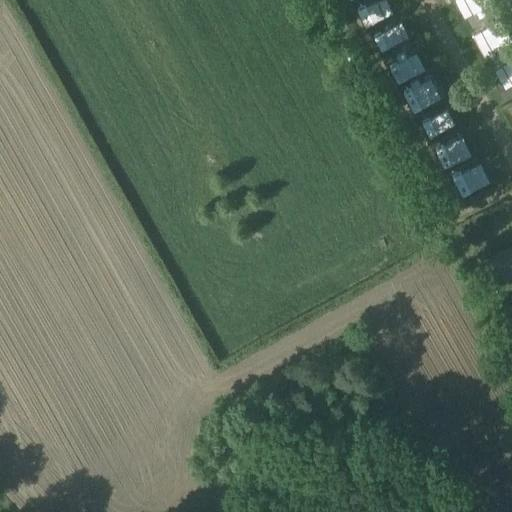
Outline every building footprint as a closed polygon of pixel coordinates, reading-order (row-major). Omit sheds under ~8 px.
[(466,0),(471,9),(491,0),(466,0)] [(496,7),(478,16),(488,36),(506,27),(496,7)] [(492,72),(511,64),(511,46),(486,56),(492,72)] [(511,90),(503,94),(511,115),(511,114),(511,90)] [(422,126),(448,112),(438,93),(411,107),(422,126)] [(437,155),(465,144),(458,125),(430,136),(437,155)] [(448,171),(457,185),(472,176),(464,162),(448,171)] [(468,210),(493,198),(487,184),(462,195),(468,210)] [(480,226),(477,219),(468,223),(472,230),(480,226)] [(511,244),(493,252),(500,271),(511,266),(511,244)]
